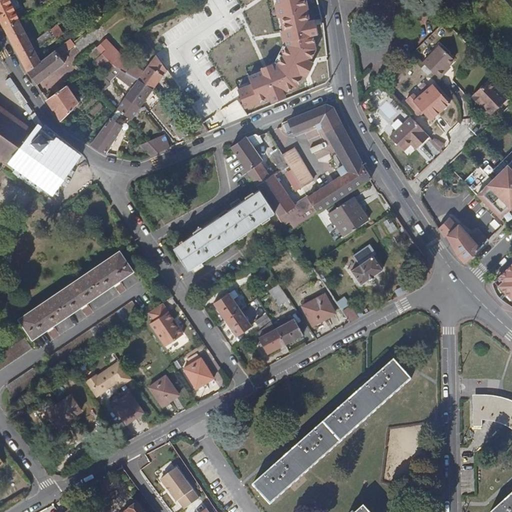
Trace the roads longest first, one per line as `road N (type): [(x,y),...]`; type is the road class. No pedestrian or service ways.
road 1 (residential): [(96,162),(244,388)]
road 2 (residential): [(342,90),(137,169),(96,162)]
road 3 (residential): [(456,277),(244,388)]
road 4 (residential): [(452,511),(448,308),(456,277)]
road 5 (residential): [(0,38),(59,135),(96,162)]
road 6 (unknown): [(147,240),(227,196),(216,139)]
road 7 (residential): [(244,388),(122,453)]
road 8 (secondary): [(402,196),(342,90)]
